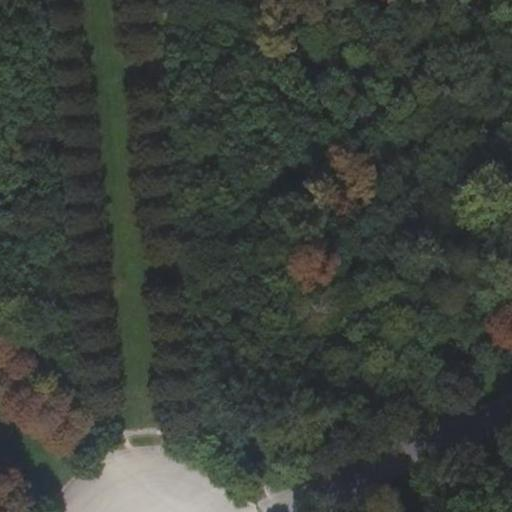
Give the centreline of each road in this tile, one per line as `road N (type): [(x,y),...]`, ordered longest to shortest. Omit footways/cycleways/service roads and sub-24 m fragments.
road 1 (track): [(154,0),(202,511)]
road 2 (track): [(38,0),(82,433)]
road 3 (unclassified): [(511,405),(267,511)]
road 4 (unclassified): [(172,511),(0,362)]
road 5 (track): [(282,505),(239,463),(190,437),(82,433)]
